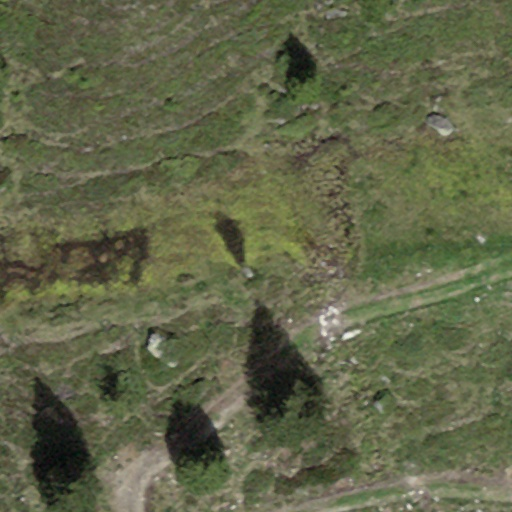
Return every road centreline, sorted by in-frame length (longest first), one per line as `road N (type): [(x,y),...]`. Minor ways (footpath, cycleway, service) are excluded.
road 1 (track): [(511,272),(322,322),(134,472),(138,511)]
road 2 (track): [(313,511),(390,487),(511,488)]
